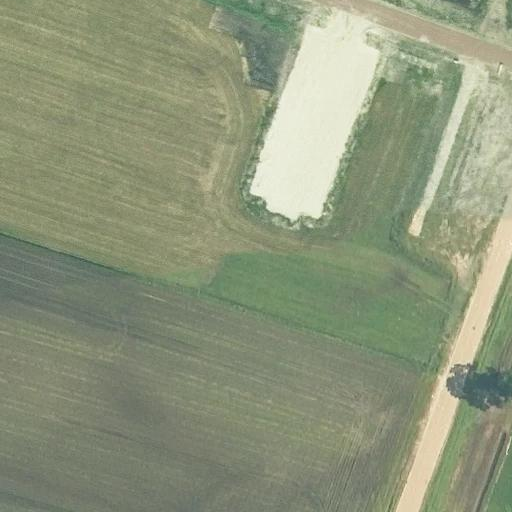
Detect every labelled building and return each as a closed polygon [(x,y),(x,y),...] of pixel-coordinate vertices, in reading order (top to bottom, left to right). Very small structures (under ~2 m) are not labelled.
[(104,0),(103,4),(121,10),(124,0),(104,0)] [(124,0),(121,10),(139,17),(144,0),(124,0)] [(144,0),(139,17),(157,23),(165,0),(144,0)] [(165,0),(157,23),(175,30),(185,0),(165,0)] [(185,0),(175,30),(193,36),(206,0),(185,0)] [(214,2),(201,39),(219,45),(232,9),(214,2)] [(232,9),(219,45),(237,52),(250,15),(232,9)] [(250,15),(237,52),(255,58),(268,22),(250,15)] [(268,22),(255,58),(273,65),(286,28),(268,22)] [(286,28),(273,65),(291,71),(304,35),(286,28)] [(413,80),(406,100),(442,113),(449,93),(413,80)] [(406,100),(398,121),(434,134),(442,113),(406,100)] [(398,121),(391,141),(427,154),(434,134),(398,121)] [(391,141),(383,161),(420,174),(427,154),(391,141)] [(383,161),(376,181),(412,195),(420,174),(383,161)] [(376,181),(369,202),(405,215),(412,195),(376,181)] [(369,202),(361,222),(397,235),(405,215),(369,202)]
